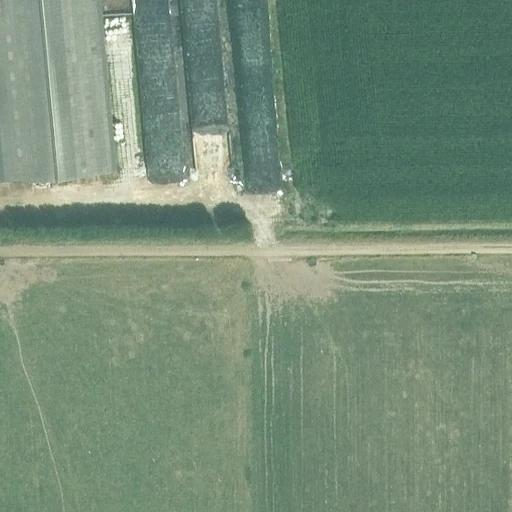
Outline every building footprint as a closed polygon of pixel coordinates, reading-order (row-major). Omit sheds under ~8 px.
[(0,0),(0,126),(5,179),(113,169),(96,0),(0,0)] [(176,0),(177,11),(211,8),(210,0),(176,0)] [(227,0),(228,23),(254,23),(253,0),(227,0)] [(187,33),(193,113),(214,111),(213,95),(220,94),(214,10),(173,13),(175,34),(187,33)] [(261,24),(236,25),(240,157),(265,156),(261,24)] [(142,174),(168,173),(158,27),(133,28),(142,174)] [(112,150),(132,150),(131,107),(111,107),(112,150)] [(199,151),(215,150),(215,126),(199,126),(199,151)]
